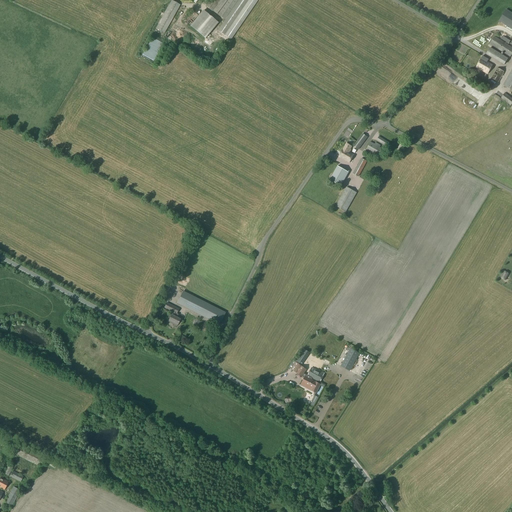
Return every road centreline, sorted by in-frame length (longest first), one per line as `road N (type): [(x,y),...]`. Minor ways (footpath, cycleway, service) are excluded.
road 1 (unclassified): [(207,364),(263,243),(346,125),(359,118),(384,123)]
road 2 (unclassified): [(391,511),(333,441),(207,364)]
road 3 (unclassified): [(207,364),(0,257)]
road 4 (unclassified): [(384,123),(511,191)]
